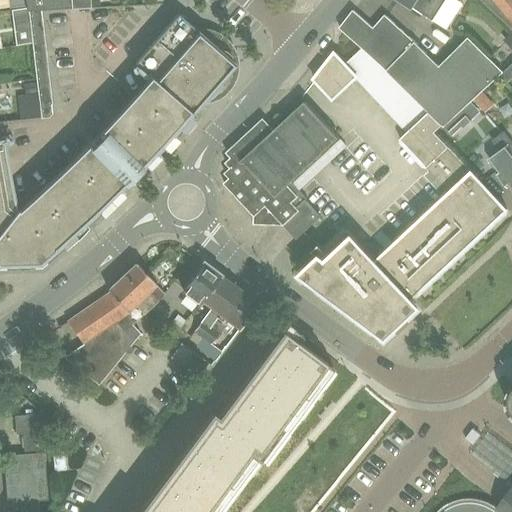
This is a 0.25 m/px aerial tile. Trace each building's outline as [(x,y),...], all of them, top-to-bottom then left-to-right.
[(25,0),(26,4),(27,8),(28,11),(72,8),(71,0),(25,0)] [(401,0),(433,20),(445,0),(401,0)] [(511,0),(482,0),(507,23),(511,28),(511,0)] [(27,8),(11,10),(16,45),(32,44),(31,33),(28,11),(27,8)] [(41,10),(28,11),(31,33),(32,44),(33,56),(46,55),(41,10)] [(443,126),(473,99),(482,90),(499,75),(503,72),(468,37),(439,66),(411,38),(385,14),(373,27),(354,11),(353,10),(339,27),(346,33),(362,47),(363,48),(387,69),(429,112),(442,125),(443,126)] [(3,169),(0,151),(0,271),(7,272),(7,265),(33,264),(33,271),(43,270),(51,264),(46,259),(55,251),(60,256),(97,222),(126,194),(121,189),(145,165),(150,169),(160,158),(169,149),(181,135),(198,116),(193,112),(203,100),(207,100),(211,99),(215,97),(218,95),(222,93),(221,93),(226,88),(230,83),(233,76),(235,70),(234,57),(231,51),(228,45),(223,40),(218,36),(214,34),(210,33),(206,32),(202,31),(198,31),(178,13),(135,63),(150,76),(134,95),(97,134),(102,138),(80,160),(56,183),(32,206),(18,217),(13,216),(9,198),(3,169)] [(340,58),(335,52),(314,78),(315,79),(333,98),(357,76),(346,64),(345,64),(340,58)] [(46,55),(33,56),(37,83),(49,82),(46,55)] [(511,63),(503,72),(499,75),(506,84),(511,78),(511,63)] [(49,82),(37,83),(38,94),(41,119),(49,118),(52,114),(51,105),(52,105),(49,82)] [(37,83),(24,85),(25,95),(38,94),(37,83)] [(495,105),(482,90),(473,99),(485,112),(495,105)] [(340,138),(306,101),(305,101),(274,130),(268,122),(263,118),(226,152),(233,159),(228,163),(227,161),(226,162),(233,169),(228,174),(226,172),(226,173),(232,180),(227,184),(226,182),(225,183),(259,221),(265,215),(270,221),(276,216),(284,225),(300,210),(292,202),(298,196),(288,185),(292,182),(340,138)] [(472,121),(461,110),(443,126),(454,138),(472,121)] [(507,209),(486,186),(472,171),(472,172),(435,132),(442,125),(429,112),(400,139),(426,166),(430,171),(425,175),(445,197),(377,260),(348,229),(319,256),(301,273),(337,301),(339,300),(338,299),(344,294),(349,298),(347,300),(354,308),(358,305),(364,309),(362,311),(369,319),(372,316),(383,324),(391,318),(392,319),(394,319),(396,319),(398,318),(399,316),(400,314),(399,312),(398,310),(400,308),(401,309),(507,209)] [(509,185),(511,189),(511,140),(508,135),(496,143),(510,162),(497,172),(507,186),(509,185)] [(307,198),(292,182),(288,185),(298,196),(292,202),(300,210),(284,225),(296,238),(297,239),(304,233),(321,217),(305,200),(307,198)] [(132,325),(143,314),(162,296),(164,294),(154,285),(156,283),(136,262),(108,290),(111,292),(68,321),(84,343),(64,357),(67,359),(71,363),(98,385),(99,384),(139,334),(138,333),(139,332),(132,325)] [(200,303),(202,300),(221,275),(203,262),(182,290),(200,303)] [(220,315),(240,289),(221,275),(202,300),(211,307),(200,321),(188,339),(194,343),(191,347),(194,349),(196,346),(203,338),(216,320),(220,315)] [(239,329),(258,302),(240,289),(220,315),(239,329)] [(174,337),(192,313),(184,307),(179,312),(170,305),(171,304),(165,299),(162,296),(143,314),(150,319),(152,320),(174,337)] [(222,324),(216,320),(203,338),(196,346),(210,356),(216,348),(211,344),(222,329),(222,324)] [(209,511),(253,455),(258,459),(259,459),(329,364),(299,342),(303,337),(304,335),(301,333),(302,332),(300,331),(299,332),(295,329),(296,327),(295,326),(294,328),(289,324),(288,325),(219,417),(213,413),(139,511),(209,511)] [(211,365),(181,343),(176,350),(170,357),(178,363),(193,374),(197,378),(208,363),(211,365)] [(4,454),(7,502),(21,501),(21,511),(39,511),(38,499),(48,499),(41,411),(16,413),(17,432),(23,432),(25,452),(4,454)] [(481,435),(473,428),(465,439),(473,445),(481,435)] [(64,450),(52,451),(54,470),(66,469),(64,450)] [(470,460),(464,468),(496,492),(499,487),(490,480),(493,477),(470,460)] [(511,511),(511,486),(510,488),(511,489),(511,493),(502,507),(499,504),(497,507),(493,504),(491,503),(488,502),(483,500),(479,499),(475,498),(472,498),(467,498),(465,498),(460,499),(456,500),(452,501),(448,503),(445,505),(442,507),(439,509),(436,511),(511,511)]
